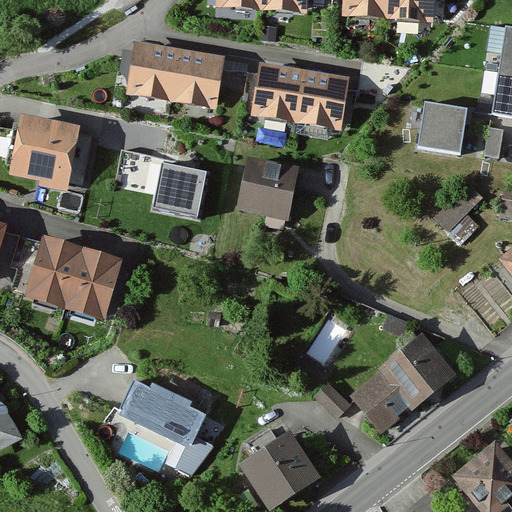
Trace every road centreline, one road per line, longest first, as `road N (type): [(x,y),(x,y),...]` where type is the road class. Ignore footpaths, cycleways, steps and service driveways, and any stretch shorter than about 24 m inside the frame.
road 1 (residential): [(133,26),(360,72)]
road 2 (tertiary): [(511,378),(345,511)]
road 3 (residential): [(0,353),(42,399),(110,511)]
road 4 (residential): [(0,76),(91,51),(133,26)]
